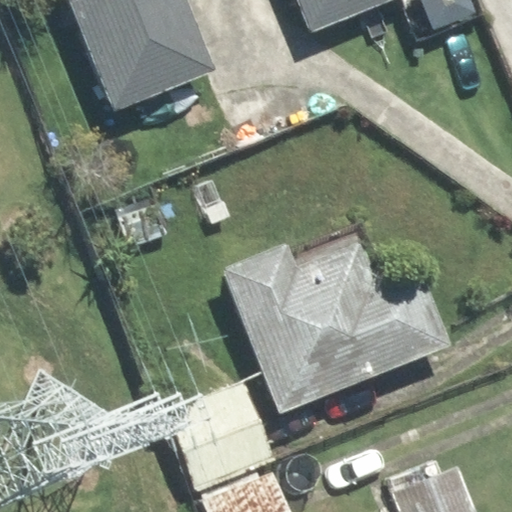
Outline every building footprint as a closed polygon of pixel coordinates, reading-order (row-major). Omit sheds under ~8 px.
[(71,0),(113,114),(222,73),(194,0),(71,0)] [(303,0),(316,31),(393,0),(303,0)] [(275,410),(450,343),(417,256),(374,272),(363,243),(293,269),(284,246),(221,270),(275,410)] [(200,495),(278,468),(245,376),(167,403),(200,495)] [(383,511),(473,511),(456,463),(391,486),(398,507),(383,511)] [(293,511),(278,468),(200,495),(205,511),(293,511)]
